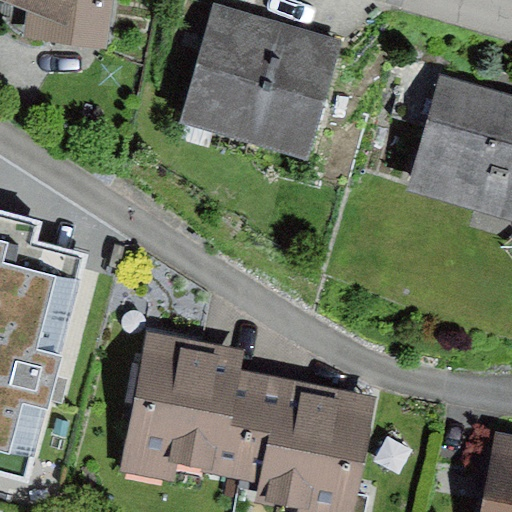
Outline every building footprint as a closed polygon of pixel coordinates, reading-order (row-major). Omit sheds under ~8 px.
[(0,0),(0,5),(31,19),(26,41),(109,52),(117,0),(0,0)] [(346,41),(216,5),(180,132),(310,168),(346,41)] [(511,99),(436,80),(407,190),(511,216),(511,99)] [(35,227),(0,219),(0,496),(22,501),(78,260),(30,249),(35,227)] [(243,354),(148,337),(123,474),(181,484),(182,476),(247,487),(269,378),(240,373),(243,354)] [(355,511),(378,400),(269,378),(247,487),(258,489),(255,503),(299,511),(298,511),(355,511)] [(511,511),(511,439),(499,437),(484,511),(511,511)] [(478,511),(487,477),(457,470),(446,511),(478,511)]
